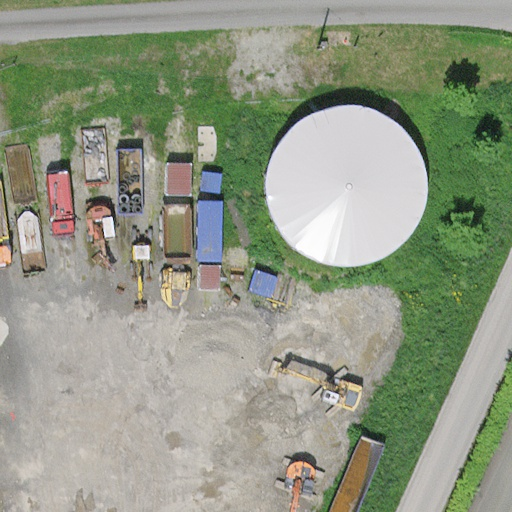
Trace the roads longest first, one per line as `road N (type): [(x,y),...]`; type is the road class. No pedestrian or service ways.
road 1 (residential): [(0,25),(250,11),(511,11)]
road 2 (residential): [(420,511),(511,308)]
